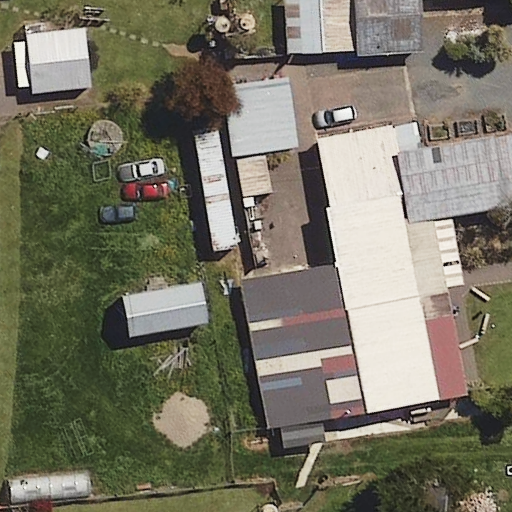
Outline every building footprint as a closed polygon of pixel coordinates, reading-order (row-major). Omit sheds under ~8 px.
[(289,0),(293,55),(362,51),(362,56),(435,52),(431,0),(289,0)] [(31,38),(18,38),(20,86),(35,86),(35,93),(95,91),(93,25),(30,27),(31,38)] [(297,147),(284,64),(228,73),(247,195),(275,191),(268,152),(297,147)] [(271,426),(476,392),(458,285),(470,283),(458,214),(511,204),(511,131),(425,146),(421,121),(324,137),(345,262),(246,279),(271,426)] [(242,244),(223,126),(198,130),(217,248),(242,244)] [(207,323),(201,284),(123,296),(129,335),(207,323)]
